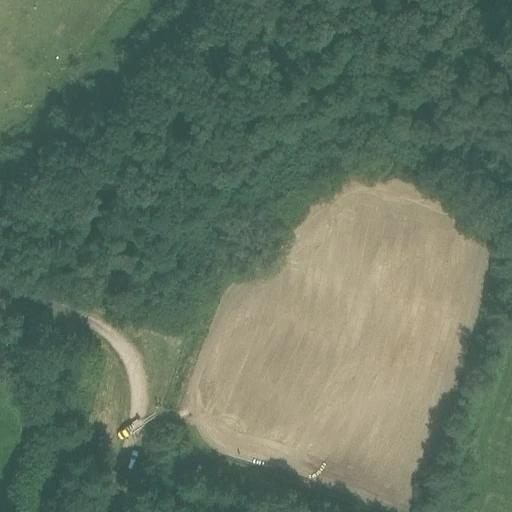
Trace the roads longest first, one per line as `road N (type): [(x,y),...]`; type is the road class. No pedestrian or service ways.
road 1 (track): [(0,290),(93,321),(133,359),(144,412),(116,511)]
road 2 (track): [(205,0),(0,202)]
